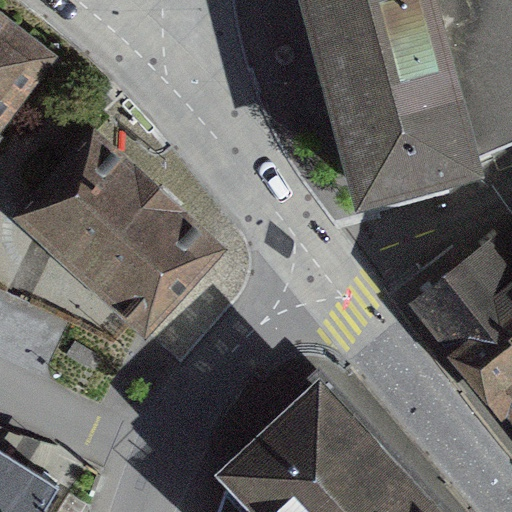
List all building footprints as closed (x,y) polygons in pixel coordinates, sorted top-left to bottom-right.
[(511,137),(511,0),(312,0),(364,195),(469,166),(467,156),(511,137)] [(0,107),(37,59),(0,30),(0,107)] [(94,133),(21,215),(146,330),(219,248),(94,133)] [(511,231),(509,228),(487,245),(511,277),(511,231)] [(511,277),(487,245),(419,299),(511,416),(511,277)] [(76,341),(68,353),(88,366),(96,354),(76,341)] [(434,511),(319,388),(229,471),(237,479),(225,490),(217,511),(434,511)] [(0,447),(0,511),(41,511),(59,485),(0,447)]
